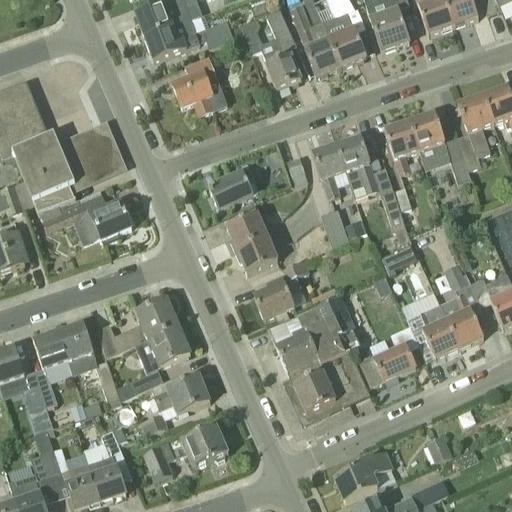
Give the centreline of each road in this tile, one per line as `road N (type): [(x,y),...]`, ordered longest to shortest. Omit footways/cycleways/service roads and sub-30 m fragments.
road 1 (residential): [(511,48),(151,176)]
road 2 (residential): [(511,371),(280,474)]
road 3 (residential): [(280,474),(185,259)]
road 4 (residential): [(0,324),(185,259)]
road 5 (residential): [(151,176),(87,36)]
